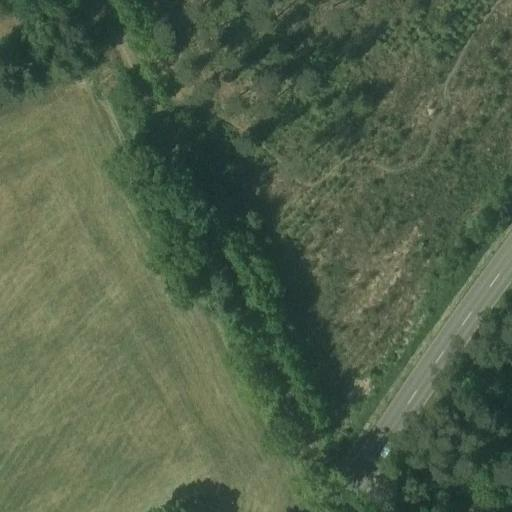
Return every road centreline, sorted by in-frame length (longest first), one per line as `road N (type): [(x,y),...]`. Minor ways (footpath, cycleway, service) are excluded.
road 1 (track): [(98,0),(316,450),(354,483),(415,501)]
road 2 (tertiary): [(511,257),(336,511)]
